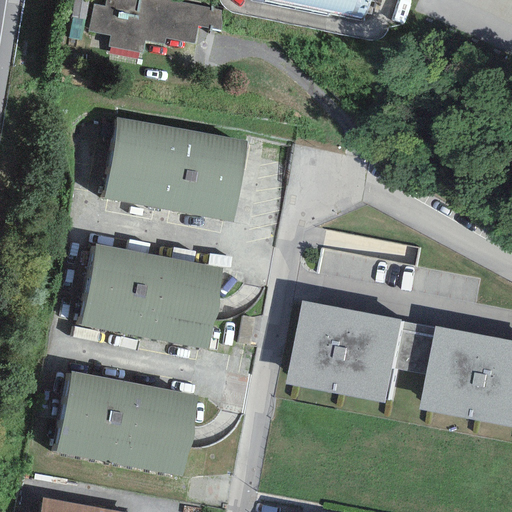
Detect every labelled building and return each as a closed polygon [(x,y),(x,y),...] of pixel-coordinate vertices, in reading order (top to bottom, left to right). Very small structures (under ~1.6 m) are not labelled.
[(222,11),(165,0),(105,0),(104,6),(93,4),(88,31),(110,36),(107,46),(143,53),(145,40),(164,43),(166,37),(194,43),(198,25),(218,29),(222,11)] [(262,0),(366,22),(370,2),(380,4),(380,0),(262,0)] [(248,142),(117,117),(102,198),(232,222),(248,142)] [(222,269),(95,244),(79,325),(206,350),(222,269)] [(400,320),(300,301),(284,384),(384,403),(391,369),(400,320)] [(424,375),(433,326),(400,320),(391,369),(424,375)] [(511,340),(433,326),(424,375),(418,410),(511,427),(511,340)] [(198,396),(71,371),(55,453),(182,478),(198,396)] [(118,511),(41,498),(38,511),(118,511)]
